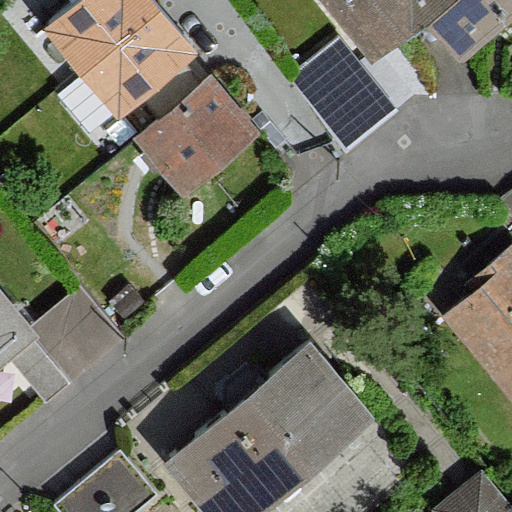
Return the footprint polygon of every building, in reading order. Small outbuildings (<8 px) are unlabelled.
[(153,0),(71,0),(76,5),(43,31),(116,121),(198,54),(153,0)] [(299,71),(360,136),(409,91),(347,26),(299,71)] [(270,136),(226,83),(154,141),(197,194),(270,136)] [(511,271),(459,315),(511,379),(511,271)] [(0,286),(0,373),(36,344),(72,386),(127,340),(82,285),(32,326),(0,286)] [(375,511),(416,477),(305,347),(163,469),(199,511),(375,511)] [(121,450),(55,506),(59,511),(140,511),(160,495),(121,450)] [(511,511),(511,489),(500,474),(452,511),(511,511)]
